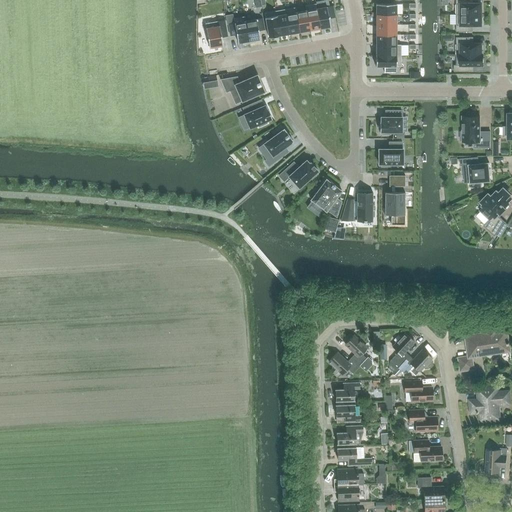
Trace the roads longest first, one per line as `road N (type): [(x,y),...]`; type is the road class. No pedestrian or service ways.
road 1 (residential): [(470,497),(445,346),(412,320),(341,320),(316,350)]
road 2 (residential): [(354,91),(353,165),(341,168),(309,141),(268,55)]
road 3 (residential): [(323,511),(316,350)]
road 4 (residential): [(503,91),(354,91)]
